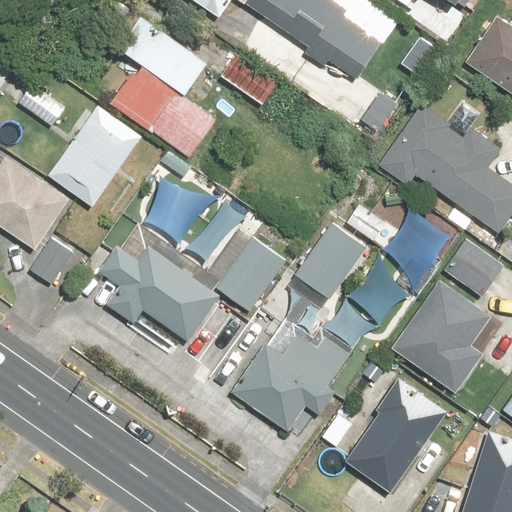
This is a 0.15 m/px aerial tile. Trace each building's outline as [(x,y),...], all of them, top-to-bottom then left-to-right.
[(200,0),(222,16),(233,0),(245,0),(361,81),(392,38),(352,10),(357,2),(353,0),(200,0)] [(144,59),(114,98),(192,156),(221,118),(187,92),(212,59),(148,11),(123,43),(144,59)] [(511,19),(502,13),(470,59),(511,88),(511,19)] [(239,49),(220,76),(263,105),(282,78),(239,49)] [(64,108),(33,85),(20,103),(50,126),(64,108)] [(425,100),(380,163),(410,185),(419,173),(500,230),(511,213),(511,178),(493,165),(505,148),(472,125),(465,135),(451,125),(454,121),(425,100)] [(148,134),(102,101),(52,172),(99,204),(148,134)] [(8,154),(0,165),(0,221),(38,247),(72,197),(8,154)] [(386,222),(358,203),(345,222),(373,241),(386,222)] [(122,283),(108,304),(136,322),(146,308),(193,340),(224,293),(216,288),(219,284),(255,309),(290,258),(240,225),(211,269),(141,222),(124,246),(120,243),(102,270),(122,283)] [(370,246),(335,222),(291,284),(326,308),(370,246)] [(504,263),(466,235),(443,268),(481,295),(504,263)] [(74,251),(52,236),(30,268),(52,283),(74,251)] [(496,314),(442,278),(395,346),(460,391),(486,352),(475,344),(496,314)] [(268,340),(234,387),(290,428),(308,403),(323,414),(339,391),(330,385),(353,353),(328,335),(321,345),(301,330),(285,352),(268,340)] [(395,492),(450,410),(402,377),(380,408),(383,410),(349,460),(395,492)] [(355,428),(338,413),(319,436),(336,451),(355,428)] [(511,511),(511,434),(491,427),(464,511),(511,511)]
